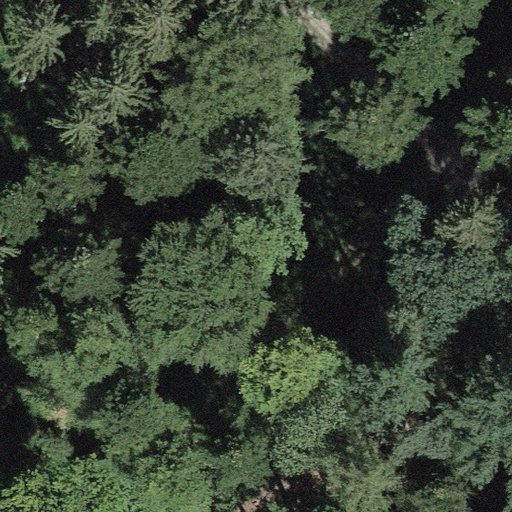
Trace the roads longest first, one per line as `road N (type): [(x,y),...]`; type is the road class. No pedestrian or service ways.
road 1 (track): [(81,511),(511,22)]
road 2 (track): [(511,215),(287,0)]
